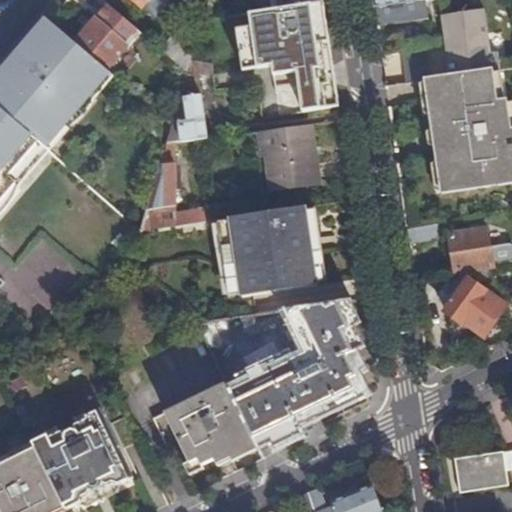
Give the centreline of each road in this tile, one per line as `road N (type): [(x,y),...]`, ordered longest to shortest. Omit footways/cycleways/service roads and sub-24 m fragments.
road 1 (residential): [(342,0),(409,415)]
road 2 (residential): [(409,415),(212,511)]
